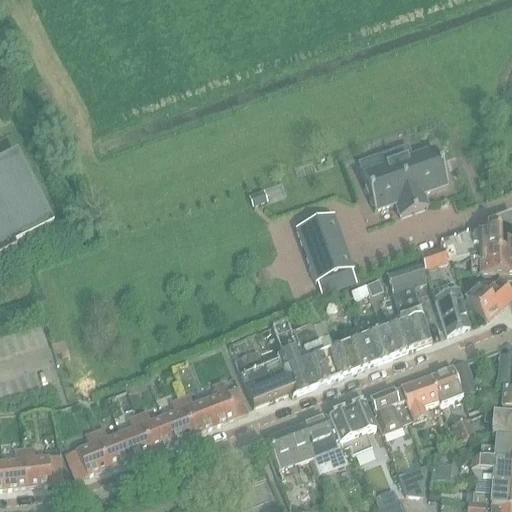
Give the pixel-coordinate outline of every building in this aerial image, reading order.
[(414,145),(364,162),(368,173),(368,174),(381,211),(402,204),(406,217),(434,208),(430,194),(454,186),(441,148),(418,156),(414,145)] [(0,258),(15,251),(13,247),(52,228),(38,200),(37,193),(34,187),(29,183),(15,155),(0,162),(0,258)] [(264,174),(273,213),(301,206),(292,168),(264,174)] [(262,194),(248,199),(251,209),(266,204),(262,194)] [(364,283),(338,207),(300,221),(326,296),(364,283)] [(474,236),(474,257),(511,255),(511,242),(511,234),(511,217),(485,228),(486,235),(474,236)] [(419,259),(419,261),(423,274),(446,267),(441,252),(439,252),(419,259)] [(511,278),(511,255),(474,257),(475,278),(480,278),(480,280),(511,278)] [(392,298),(412,292),(424,288),(417,268),(405,272),(406,276),(386,283),(392,298)] [(375,283),(364,288),(367,297),(368,300),(380,295),(375,283)] [(484,327),(511,302),(498,287),(484,299),(478,292),(464,304),(484,327)] [(364,288),(349,294),(353,303),(367,297),(364,288)] [(412,292),(392,298),(400,320),(403,328),(413,355),(431,348),(430,347),(419,314),(412,292)] [(445,341),(468,333),(456,297),(433,305),(445,341)] [(403,328),(382,335),(393,362),(413,355),(403,328)] [(382,335),(363,343),(373,370),(393,362),(382,335)] [(363,343),(323,358),(334,385),(373,370),(363,343)] [(303,356),(299,357),(313,393),(334,385),(323,358),(320,349),(303,356)] [(276,361),(271,363),(285,398),(289,396),(291,401),(313,393),(299,357),(298,357),(297,352),(275,360),(276,361)] [(252,411),(285,398),(271,363),(260,367),(256,357),(234,366),(238,375),(252,411)] [(511,411),(511,361),(499,360),(498,370),(504,371),(500,411),(511,411)] [(451,372),(450,372),(461,401),(475,396),(466,368),(452,373),(451,372)] [(450,372),(428,381),(437,407),(438,410),(461,401),(450,372)] [(421,413),(437,407),(428,381),(399,392),(399,393),(407,415),(401,417),(405,428),(411,426),(411,427),(425,422),(421,413)] [(215,400),(203,404),(213,430),(246,418),(236,392),(225,396),(221,386),(212,390),(215,400)] [(399,393),(395,395),(369,405),(375,421),(373,422),(381,440),(401,432),(400,430),(405,428),(401,417),(407,415),(399,393)] [(188,399),(178,403),(192,439),(213,430),(203,404),(191,409),(188,399)] [(173,416),(160,421),(171,447),(192,439),(178,403),(169,407),(173,416)] [(327,421),(335,442),(339,453),(346,451),(352,459),(369,452),(364,438),(374,435),(363,407),(327,421)] [(145,416),(135,420),(150,455),(171,447),(160,421),(149,425),(145,416)] [(485,424),(491,425),(490,439),(493,439),(494,439),(511,440),(511,417),(492,416),(486,416),(485,424)] [(130,433),(118,437),(129,463),(150,455),(135,420),(127,423),(130,433)] [(324,422),(301,430),(308,447),(306,447),(312,461),(318,479),(344,470),(340,457),(335,442),(331,443),(324,422)] [(458,448),(475,441),(466,423),(450,430),(458,448)] [(277,473),(312,461),(306,447),(308,447),(301,430),(265,443),(277,473)] [(103,432),(93,436),(107,472),(129,463),(118,437),(106,442),(103,432)] [(93,436),(86,439),(84,440),(88,449),(64,458),(74,484),(107,472),(93,436)] [(480,451),(479,462),(481,461),(511,464),(511,440),(494,439),(494,440),(493,452),(480,451)] [(32,452),(22,453),(26,491),(62,488),(59,460),(33,462),(32,452)] [(13,465),(1,466),(4,494),(26,491),(22,453),(12,454),(13,465)] [(441,453),(433,455),(436,467),(444,465),(441,453)] [(491,476),(490,486),(511,487),(511,464),(481,461),(479,462),(471,464),(470,473),(491,476)] [(431,470),(430,483),(449,484),(449,467),(431,470)] [(404,499),(422,501),(425,469),(397,480),(404,499)] [(489,496),(473,495),(472,507),(511,510),(511,487),(490,486),(489,496)] [(429,491),(428,501),(437,502),(439,492),(429,491)] [(372,500),(376,511),(382,511),(399,506),(391,494),(372,500)]
